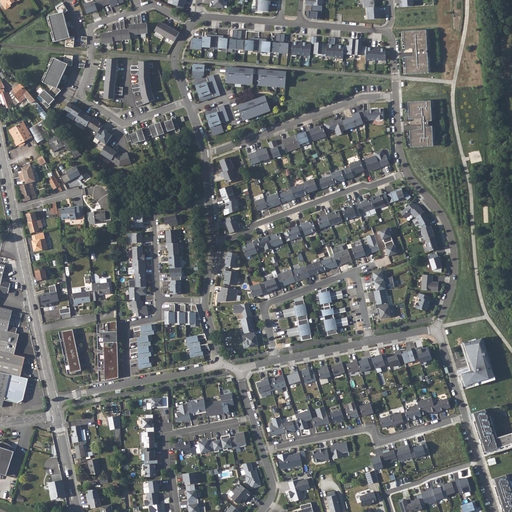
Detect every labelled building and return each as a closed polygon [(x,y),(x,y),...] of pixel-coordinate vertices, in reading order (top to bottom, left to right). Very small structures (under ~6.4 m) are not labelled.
[(0,0),(1,2),(2,1),(4,4),(3,4),(6,8),(11,5),(10,4),(14,1),(16,2),(18,0),(0,0)] [(271,1),(258,0),(255,0),(255,11),(268,12),(268,8),(270,8),(271,1)] [(84,4),(87,14),(93,12),(94,13),(98,12),(96,7),(94,1),(84,4)] [(65,46),(74,47),(75,37),(70,36),(67,27),(72,26),(71,22),(66,23),(64,13),(68,11),(63,3),(56,8),(59,13),(49,16),(56,42),(66,39),(65,46)] [(322,6),(311,5),(311,11),(305,11),(304,14),(309,19),(317,20),(317,14),(321,14),(322,6)] [(375,7),(367,8),(367,15),(368,15),(368,19),(382,19),(381,11),(380,11),(379,11),(379,7),(375,7)] [(141,15),(137,15),(137,16),(139,34),(148,33),(147,24),(141,24),(141,23),(142,22),(141,15)] [(135,25),(129,25),(130,30),(130,35),(139,34),(137,16),(134,16),(134,23),(135,23),(135,25)] [(124,21),(120,21),(120,22),(122,40),(131,39),(130,35),(130,30),(124,30),(124,28),(125,28),(124,21)] [(118,31),(112,31),(113,41),(122,40),(120,22),(117,22),(117,29),(118,29),(118,31)] [(166,26),(160,22),(155,31),(164,36),(170,26),(167,24),(166,26)] [(173,28),(170,26),(164,36),(174,42),(179,33),(173,29),(173,28)] [(237,30),(233,30),(232,37),(233,37),(233,39),(228,39),(227,49),(236,50),(237,30)] [(242,31),(237,30),(236,50),(245,50),(246,40),(240,40),(241,38),(242,31)] [(426,30),(404,32),(405,49),(412,48),(413,49),(413,56),(412,57),(405,57),(406,74),(428,73),(427,58),(427,53),(426,53),(426,50),(427,50),(427,45),(426,30)] [(109,33),(101,34),(102,44),(113,43),(113,41),(112,31),(109,32),(109,33)] [(280,34),(276,33),(275,40),(276,40),(276,43),(271,42),(270,52),(279,53),(280,34)] [(207,37),(203,37),(202,47),(210,48),(210,49),(214,49),(215,35),(207,34),(207,37)] [(285,34),(280,34),(279,53),(288,54),(288,44),(283,43),(284,41),(285,34)] [(224,36),(215,35),(214,49),(219,50),(219,48),(227,49),(228,39),(223,39),(224,36)] [(316,37),(311,36),(311,42),(311,44),(314,44),(314,54),(322,55),(323,44),(316,43),(316,37)] [(196,38),(192,37),(189,43),(189,49),(193,49),(202,49),(202,47),(203,37),(199,37),(199,39),(196,39),(196,38)] [(250,41),(246,40),(245,50),(253,51),(253,52),(257,53),(258,38),(250,38),(250,41)] [(267,39),(258,38),(257,53),(262,53),(262,52),(270,52),(271,42),(266,42),(267,39)] [(335,38),(329,38),(329,45),(323,44),(322,55),(322,56),(334,57),(335,44),(335,38)] [(356,40),(350,39),(350,46),(344,45),(344,46),(343,54),(355,55),(356,40)] [(361,40),(356,40),(355,55),(366,56),(367,48),(367,47),(361,47),(361,40)] [(297,42),(292,42),(291,55),(297,55),(297,54),(301,54),(302,43),(302,42),(297,41),(297,42)] [(307,43),(302,43),(301,54),(301,55),(306,56),(306,55),(310,55),(311,44),(311,42),(307,42),(307,43)] [(343,54),(344,46),(339,46),(339,45),(335,44),(334,57),(337,57),(337,58),(343,59),(343,54)] [(375,60),(376,48),(372,47),(372,48),(367,48),(366,56),(366,61),(371,61),(371,60),(375,60)] [(380,48),(376,48),(375,60),(386,61),(385,49),(380,49),(380,48)] [(49,91),(55,97),(61,90),(58,87),(62,78),(66,80),(68,77),(63,75),(67,66),(72,66),(73,56),(65,55),(64,62),(54,58),(43,82),(53,87),(49,91)] [(108,59),(107,70),(118,71),(118,67),(117,67),(118,60),(108,59)] [(131,66),(131,70),(149,70),(149,62),(139,61),(139,67),(138,67),(138,66),(131,66)] [(202,101),(210,98),(209,94),(210,93),(207,82),(205,83),(203,79),(202,76),(202,71),(204,71),(204,65),(194,64),(193,75),(194,75),(196,81),(195,82),(202,101)] [(241,68),(227,67),(226,80),(234,81),(234,83),(244,84),(244,81),(252,82),(254,69),(244,68),(244,69),(241,69),(241,68)] [(277,84),(285,84),(286,72),(272,70),(272,71),(269,71),(269,70),(260,69),(259,82),(267,83),(267,86),(277,87),(277,84)] [(118,71),(107,70),(106,81),(115,82),(116,82),(116,75),(118,75),(118,71)] [(139,72),(139,79),(149,78),(149,70),(131,70),(131,74),(138,74),(138,72),(139,72)] [(207,77),(209,83),(215,81),(213,75),(207,77)] [(132,84),(133,88),(151,85),(149,78),(139,79),(140,85),(139,85),(138,83),(132,84)] [(115,88),(115,82),(106,81),(105,90),(123,91),(123,87),(116,87),(116,88),(115,88)] [(209,83),(211,90),(217,88),(215,81),(209,83)] [(7,91),(3,84),(0,84),(0,94),(3,104),(5,103),(7,108),(14,105),(9,95),(7,91)] [(35,100),(21,84),(11,92),(19,102),(26,97),(32,103),(35,100)] [(151,85),(133,88),(133,92),(140,91),(140,90),(141,90),(142,96),(152,93),(151,85)] [(211,90),(214,97),(220,95),(217,88),(211,90)] [(43,103),(48,108),(51,106),(50,105),(55,99),(45,90),(39,95),(45,101),(43,103)] [(122,95),(123,91),(105,90),(104,98),(114,99),(114,93),(116,94),(122,95)] [(136,103),(137,106),(155,100),(152,93),(142,96),(144,101),(143,102),(142,100),(136,103)] [(248,116),(249,118),(258,115),(257,112),(270,108),(265,96),(238,106),(243,118),(248,116)] [(430,101),(408,102),(409,119),(421,118),(422,124),(422,130),(410,130),(411,147),(433,146),(432,128),(432,126),(428,127),(428,121),(431,120),(431,118),(430,101)] [(77,117),(82,110),(73,104),(72,105),(69,103),(64,109),(77,117)] [(225,117),(227,116),(223,105),(217,107),(220,115),(224,114),(225,117)] [(214,135),(222,132),(219,124),(221,123),(217,112),(215,113),(214,109),(206,111),(214,135)] [(368,111),(364,111),(364,118),(364,120),(376,120),(378,121),(382,121),(384,119),(383,109),(378,109),(378,110),(376,111),(376,109),(368,110),(368,111)] [(49,117),(43,110),(39,113),(43,117),(44,119),(49,117)] [(86,113),(82,110),(77,117),(75,120),(79,123),(80,122),(86,127),(87,126),(92,118),(85,114),(86,113)] [(359,112),(352,115),(352,117),(356,126),(363,124),(361,119),(364,118),(364,111),(364,110),(359,112)] [(224,114),(220,115),(223,122),(229,120),(227,116),(225,117),(224,114)] [(26,121),(38,143),(46,138),(33,116),(26,121)] [(49,117),(44,119),(52,133),(57,131),(49,117)] [(97,119),(93,117),(92,118),(87,126),(98,133),(101,128),(103,125),(96,120),(97,119)] [(129,133),(125,134),(128,142),(131,141),(132,144),(140,141),(140,142),(146,140),(145,137),(152,135),(153,137),(164,133),(163,131),(167,129),(168,132),(175,129),(176,133),(180,131),(175,117),(171,118),(171,120),(161,123),(160,122),(149,126),(149,127),(142,130),(142,129),(136,131),(136,132),(129,134),(129,133)] [(342,119),(346,130),(356,126),(352,117),(346,119),(346,118),(342,119)] [(332,120),(324,123),(327,133),(335,130),(337,136),(343,134),(342,131),(346,130),(342,119),(342,118),(335,121),(335,119),(332,120)] [(33,137),(24,122),(9,130),(15,141),(14,142),(17,146),(33,137)] [(322,125),(309,130),(309,131),(313,140),(313,141),(326,136),(322,125)] [(112,135),(101,128),(98,133),(95,137),(99,140),(98,143),(104,147),(106,144),(112,135)] [(300,133),(296,135),(300,147),(306,145),(306,142),(309,141),(309,142),(313,140),(309,131),(306,133),(305,132),(300,134),(300,133)] [(58,133),(46,139),(53,152),(64,146),(66,149),(68,148),(74,158),(81,154),(67,138),(62,140),(58,133)] [(289,138),(282,140),(284,144),(287,152),(300,147),(296,135),(291,137),(291,138),(289,139),(289,138)] [(268,143),(274,158),(287,153),(287,152),(284,144),(279,145),(280,146),(278,147),(276,140),(268,143)] [(112,161),(117,152),(110,148),(111,147),(106,144),(104,147),(96,160),(99,162),(103,156),(112,161)] [(259,149),(255,150),(260,162),(270,158),(266,148),(263,149),(260,150),(259,149)] [(247,155),(251,165),(260,162),(255,150),(251,152),(252,153),(247,155)] [(382,150),(375,153),(376,155),(380,167),(389,164),(386,154),(384,155),(382,150)] [(120,154),(117,152),(112,161),(111,162),(120,167),(131,163),(127,152),(121,155),(119,154),(120,154)] [(376,155),(364,160),(369,171),(373,170),(373,169),(376,168),(376,169),(380,167),(376,155)] [(224,172),(232,169),(234,169),(230,157),(220,161),(224,172)] [(65,160),(51,168),(55,175),(69,168),(65,160)] [(364,170),(360,160),(349,164),(350,167),(345,169),(345,170),(348,177),(348,179),(354,177),(353,174),(364,170)] [(26,184),(31,182),(35,181),(30,165),(21,168),(22,172),(18,173),(20,181),(25,179),(26,184)] [(67,173),(60,176),(64,184),(77,176),(80,180),(88,174),(82,166),(78,169),(76,166),(66,171),(67,173)] [(224,177),(226,183),(236,180),(232,169),(224,172),(220,173),(222,178),(224,177)] [(341,170),(331,174),(332,175),(335,183),(341,181),(341,182),(345,180),(344,178),(348,177),(345,170),(342,171),(341,170)] [(335,183),(332,175),(318,180),(319,181),(319,183),(321,188),(322,189),(335,184),(335,183)] [(54,176),(47,178),(53,189),(59,185),(54,176)] [(314,179),(304,182),(304,183),(308,194),(312,192),(312,191),(321,188),(319,183),(316,184),(315,182),(314,179)] [(26,184),(20,185),(24,201),(36,198),(31,182),(26,184)] [(304,183),(291,188),(292,190),(295,198),(299,196),(299,197),(308,194),(304,183)] [(230,186),(220,190),(224,200),(226,203),(235,200),(233,196),(234,196),(230,186)] [(391,193),(386,195),(389,203),(399,200),(399,199),(404,197),(407,200),(411,197),(406,192),(403,193),(401,188),(395,190),(396,190),(396,192),(391,193)] [(292,190),(278,195),(281,203),(290,199),(291,200),(295,199),(295,198),(292,190)] [(278,193),(264,198),(268,208),(273,206),(274,207),(281,204),(281,203),(278,195),(278,193)] [(374,196),(371,197),(371,199),(375,208),(375,209),(385,205),(382,195),(375,197),(374,196)] [(264,198),(254,202),(258,211),(263,209),(264,210),(268,209),(268,208),(264,198)] [(224,211),(224,215),(239,210),(237,199),(235,200),(226,203),(226,209),(225,209),(225,211),(224,211)] [(361,203),(357,205),(359,212),(364,211),(364,212),(375,208),(371,199),(365,202),(364,201),(361,202),(361,203)] [(411,213),(415,217),(416,217),(424,212),(418,205),(416,206),(412,202),(400,213),(405,218),(411,213)] [(346,207),(341,208),(346,220),(357,216),(357,217),(361,216),(359,212),(357,205),(357,204),(353,206),(353,205),(349,206),(349,207),(347,208),(346,207)] [(69,208),(61,209),(62,220),(70,219),(70,220),(77,220),(77,217),(80,217),(79,206),(75,207),(75,208),(71,208),(71,209),(69,209),(69,208)] [(90,216),(89,217),(89,220),(91,221),(91,224),(96,224),(96,221),(106,220),(111,220),(110,209),(105,210),(101,210),(101,209),(97,209),(97,211),(90,212),(90,216)] [(331,213),(327,215),(331,225),(342,221),(338,211),(333,212),(334,213),(332,214),(331,213)] [(29,222),(28,222),(31,233),(39,231),(39,228),(43,227),(40,219),(37,219),(35,212),(27,214),(29,222)] [(416,217),(422,229),(431,226),(429,222),(429,221),(424,212),(416,217)] [(142,214),(133,216),(134,228),(143,227),(142,214)] [(164,218),(165,224),(169,223),(169,225),(171,226),(178,224),(177,218),(180,217),(179,214),(164,218)] [(235,215),(225,219),(227,222),(226,223),(230,233),(239,230),(236,219),(235,215)] [(323,217),(317,219),(321,229),(331,225),(327,215),(323,216),(323,217)] [(305,223),(301,224),(305,235),(316,231),(313,221),(306,224),(305,223)] [(294,228),(287,231),(290,241),(301,236),(298,226),(293,227),(294,228)] [(422,229),(421,229),(422,231),(421,232),(422,235),(423,236),(425,240),(434,237),(431,226),(422,229)] [(383,239),(385,243),(392,241),(388,228),(379,231),(382,240),(383,239)] [(166,231),(167,243),(178,243),(177,230),(166,231)] [(43,233),(32,235),(34,241),(33,241),(33,245),(31,245),(32,247),(34,247),(35,251),(45,249),(43,238),(44,237),(43,233)] [(142,233),(132,233),(133,243),(144,243),(144,238),(142,238),(142,233)] [(272,235),(268,237),(272,247),(283,243),(280,233),(272,236),(272,235)] [(369,244),(363,247),(366,256),(371,254),(370,253),(380,250),(374,235),(367,237),(369,244)] [(261,238),(257,240),(260,248),(263,247),(265,247),(266,250),(268,249),(269,250),(272,248),(272,247),(268,237),(262,239),(261,238)] [(425,240),(429,251),(438,249),(436,244),(435,241),(436,241),(435,237),(434,237),(425,240)] [(392,241),(385,243),(386,247),(385,248),(388,256),(397,253),(392,241)] [(243,247),(246,257),(257,253),(253,242),(249,243),(250,244),(247,246),(243,247)] [(169,256),(179,255),(178,243),(167,243),(167,248),(169,248),(169,256)] [(362,245),(352,248),(355,258),(359,257),(362,256),(362,257),(366,256),(363,247),(362,245)] [(142,246),(132,247),(133,260),(145,260),(145,255),(143,255),(142,246)] [(348,249),(334,254),(334,257),(338,266),(341,264),(352,260),(348,249)] [(227,261),(226,267),(235,268),(236,262),(237,262),(237,258),(236,258),(237,253),(228,252),(228,256),(226,256),(226,261),(227,261)] [(428,256),(432,270),(442,267),(440,261),(441,261),(440,256),(438,257),(437,253),(428,256)] [(170,263),(170,268),(180,268),(180,255),(179,255),(169,256),(168,256),(169,263),(170,263)] [(320,261),(324,271),(330,268),(330,269),(338,266),(334,257),(331,258),(330,257),(320,261)] [(132,260),(133,274),(135,274),(146,273),(145,260),(132,260)] [(306,266),(309,276),(314,274),(314,275),(324,271),(320,261),(306,266)] [(0,371),(21,377),(22,373),(25,358),(14,355),(19,334),(16,334),(17,329),(9,327),(13,311),(0,308),(0,291),(9,293),(10,289),(11,284),(2,281),(6,266),(0,264),(0,371)] [(292,271),(296,282),(310,276),(309,276),(306,266),(292,271)] [(180,268),(170,268),(171,277),(171,281),(180,280),(181,280),(181,276),(182,276),(182,268),(180,268)] [(45,269),(36,271),(38,281),(51,278),(50,274),(46,275),(45,269)] [(291,269),(277,275),(278,277),(282,287),(296,282),(292,271),(291,269)] [(225,279),(224,283),(236,285),(238,272),(224,270),(223,274),(225,275),(227,275),(226,279),(225,279)] [(371,278),(372,282),(386,279),(385,275),(383,275),(382,270),(373,272),(374,277),(371,278)] [(146,273),(135,274),(136,287),(146,287),(146,273)] [(423,275),(422,290),(438,291),(439,283),(432,282),(432,280),(433,275),(423,275)] [(264,282),(268,292),(282,287),(278,277),(264,282)] [(375,285),(376,291),(385,289),(386,289),(385,284),(386,283),(386,279),(372,282),(373,286),(375,285)] [(171,289),(171,294),(181,294),(180,280),(171,281),(171,284),(169,285),(169,289),(171,289)] [(97,283),(93,283),(94,295),(95,301),(99,300),(99,295),(103,295),(103,294),(105,293),(105,294),(111,294),(110,282),(97,284),(97,283)] [(260,283),(250,287),(253,297),(263,294),(260,283)] [(50,293),(41,295),(43,306),(53,305),(52,302),(59,300),(55,284),(49,286),(50,293)] [(136,287),(129,288),(130,301),(132,302),(140,301),(140,295),(147,295),(146,287),(136,287)] [(238,289),(222,287),(221,293),(220,296),(218,295),(217,302),(236,301),(238,289)] [(327,331),(328,335),(337,333),(336,329),(336,327),(337,327),(336,323),(335,319),(334,320),(334,318),(333,314),(334,314),(333,310),(331,310),(331,309),(329,302),(329,300),(331,300),(331,296),(330,292),(327,293),(327,291),(326,288),(320,290),(321,293),(319,293),(321,304),(323,304),(324,310),(322,311),(323,316),(324,316),(325,320),(324,320),(326,331),(327,331)] [(376,301),(377,305),(375,305),(376,309),(377,308),(388,306),(385,289),(376,291),(374,291),(374,295),(375,295),(376,301)] [(335,295),(336,299),(342,298),(341,290),(334,292),(335,295)] [(89,292),(73,294),(74,306),(78,305),(78,304),(91,302),(89,292)] [(415,306),(416,308),(426,311),(427,310),(430,301),(429,300),(430,296),(419,293),(418,297),(419,298),(418,302),(416,303),(415,306)] [(301,336),(302,340),(311,339),(311,334),(309,323),(308,323),(307,315),(305,304),(304,304),(303,299),(294,301),(295,306),(296,308),(294,308),(295,312),(296,315),(297,315),(298,317),(298,320),(299,325),(300,327),(298,327),(299,331),(300,334),(301,334),(301,336)] [(140,301),(132,302),(135,317),(148,315),(147,306),(143,306),(143,301),(140,301)] [(165,311),(165,324),(170,324),(170,323),(175,323),(175,311),(175,304),(171,304),(171,312),(169,312),(169,311),(165,311)] [(180,311),(175,311),(175,323),(175,325),(180,325),(180,323),(186,323),(186,312),(186,304),(181,304),(181,312),(180,312),(180,311)] [(190,311),(186,312),(186,323),(186,325),(190,325),(190,324),(196,323),(196,318),(196,314),(199,313),(196,305),(192,304),(192,312),(190,312),(190,311)] [(242,313),(243,318),(252,316),(251,312),(250,311),(249,308),(250,308),(249,304),(233,305),(234,313),(242,313)] [(391,317),(389,306),(388,306),(377,308),(378,316),(380,315),(381,319),(391,317)] [(60,310),(61,319),(71,317),(70,312),(70,308),(60,310)] [(241,319),(244,334),(246,333),(254,331),(255,331),(252,316),(243,318),(241,319)] [(340,322),(341,326),(348,325),(347,321),(346,317),(339,319),(340,322)] [(117,320),(98,324),(98,333),(100,333),(103,333),(103,340),(98,340),(98,345),(104,345),(104,357),(99,357),(99,363),(104,362),(104,370),(101,370),(99,370),(100,382),(119,378),(117,320)] [(152,324),(134,328),(134,332),(141,330),(142,332),(141,332),(142,337),(148,335),(155,334),(154,329),(153,330),(152,324)] [(73,329),(59,331),(67,373),(82,370),(73,329)] [(254,331),(246,333),(247,337),(246,337),(248,348),(258,345),(256,335),(255,335),(254,331)] [(206,338),(205,334),(187,337),(188,343),(187,343),(188,348),(190,347),(201,345),(200,341),(199,341),(198,339),(206,338)] [(137,343),(138,348),(149,346),(151,345),(150,341),(149,341),(148,335),(142,337),(130,339),(130,343),(138,342),(138,343),(137,343)] [(482,338),(462,344),(469,367),(457,371),(463,390),(495,379),(482,338)] [(208,344),(201,345),(190,347),(191,353),(190,353),(191,358),(204,355),(203,351),(202,351),(201,349),(209,348),(208,344)] [(138,348),(130,349),(130,354),(138,352),(139,354),(138,354),(139,358),(149,356),(152,356),(151,351),(150,352),(149,346),(138,348)] [(426,348),(415,351),(419,362),(430,359),(426,348)] [(400,353),(403,363),(414,360),(410,351),(400,353)] [(379,354),(370,358),(374,369),(384,365),(379,354)] [(396,354),(386,357),(390,366),(399,363),(396,354)] [(138,364),(139,369),(152,366),(151,362),(150,362),(149,356),(139,358),(131,360),(131,364),(139,363),(139,364),(138,364)] [(356,361),(358,370),(359,372),(370,369),(366,358),(356,361)] [(355,359),(344,362),(347,373),(358,370),(356,361),(355,359)] [(337,364),(331,366),(334,375),(343,372),(340,361),(336,362),(337,364)] [(324,368),(318,370),(321,379),(331,376),(327,365),(323,366),(324,368)] [(306,368),(301,369),(305,384),(316,380),(312,368),(306,370),(306,368)] [(301,381),(297,370),(293,372),(293,373),(287,375),(290,383),(293,383),(293,384),(301,381)] [(0,407),(3,408),(5,400),(18,404),(24,401),(30,379),(21,377),(0,371),(0,407)] [(276,377),(269,379),(272,390),(286,386),(283,374),(279,375),(279,376),(276,377)] [(261,381),(256,382),(260,393),(272,390),(269,379),(268,376),(264,377),(264,379),(264,380),(261,381)] [(236,392),(220,395),(221,400),(223,407),(239,403),(236,392)] [(169,408),(168,396),(162,396),(162,398),(151,398),(151,403),(146,403),(147,409),(152,409),(152,407),(157,407),(157,408),(169,408)] [(431,397),(417,402),(418,404),(421,415),(428,413),(429,411),(431,411),(431,412),(432,414),(436,413),(433,403),(431,397)] [(447,398),(433,403),(436,413),(441,411),(451,408),(447,398)] [(204,399),(187,402),(188,403),(190,416),(194,415),(194,413),(206,410),(205,403),(204,399)] [(207,413),(207,416),(215,415),(215,414),(220,413),(220,414),(224,413),(223,407),(221,400),(205,403),(206,410),(207,413)] [(190,416),(188,403),(179,405),(180,412),(176,412),(177,417),(176,418),(177,422),(187,420),(191,420),(190,416)] [(370,403),(360,406),(363,416),(366,415),(369,414),(370,415),(374,414),(370,403)] [(410,408),(404,410),(405,412),(407,421),(411,419),(414,419),(414,420),(418,418),(418,417),(422,416),(421,415),(418,404),(409,407),(410,408)] [(318,417),(312,418),(313,419),(315,427),(322,425),(322,424),(325,423),(326,424),(330,423),(324,406),(316,409),(318,417)] [(350,408),(345,409),(348,419),(354,417),(354,418),(359,416),(356,406),(350,408)] [(341,409),(330,412),(334,423),(340,421),(340,422),(344,420),(341,409)] [(476,420),(473,421),(484,455),(511,446),(511,433),(497,438),(490,415),(488,416),(485,409),(474,413),(476,420)] [(310,410),(295,414),(297,420),(300,428),(300,430),(308,428),(306,421),(308,420),(313,419),(312,418),(310,410)] [(393,426),(398,425),(397,424),(400,423),(400,424),(408,422),(407,421),(405,412),(397,414),(396,412),(390,414),(390,415),(393,426)] [(153,420),(153,414),(145,415),(145,418),(143,418),(143,428),(145,428),(146,432),(154,432),(154,423),(153,423),(152,423),(152,420),(153,420)] [(119,415),(108,417),(110,429),(120,427),(119,415)] [(390,427),(393,426),(390,415),(379,419),(382,428),(386,426),(389,426),(390,427)] [(281,433),(285,432),(282,424),(280,416),(272,419),(274,425),(270,426),(271,431),(271,432),(272,436),(281,433)] [(293,420),(282,424),(285,432),(285,433),(291,431),(292,432),(296,430),(300,428),(297,420),(293,421),(293,420)] [(75,458),(75,459),(86,457),(84,445),(86,444),(85,440),(86,440),(85,431),(83,430),(81,430),(81,425),(72,426),(75,446),(77,458),(75,458)] [(155,447),(157,447),(157,442),(155,442),(154,432),(146,432),(142,432),(142,442),(145,442),(145,448),(155,447)] [(236,436),(230,437),(232,447),(233,449),(240,448),(239,447),(247,445),(244,432),(239,433),(239,434),(235,434),(236,436)] [(230,435),(221,436),(222,439),(223,448),(224,450),(228,450),(227,448),(232,447),(230,437),(230,435)] [(216,437),(212,438),(215,451),(215,452),(219,451),(219,449),(223,448),(222,439),(217,440),(216,437)] [(202,441),(199,442),(201,453),(211,451),(211,452),(215,451),(212,438),(204,440),(204,441),(202,441)] [(188,441),(176,444),(176,450),(180,449),(181,454),(192,452),(192,454),(197,454),(195,442),(188,443),(188,441)] [(0,473),(7,476),(9,468),(14,451),(12,448),(10,446),(8,444),(6,443),(4,442),(2,442),(0,447),(0,446),(0,473)] [(334,446),(330,447),(333,459),(343,457),(342,453),(348,452),(347,442),(339,443),(339,442),(334,444),(334,446)] [(86,444),(84,445),(86,457),(91,455),(96,454),(96,451),(88,453),(86,444)] [(409,445),(396,449),(398,456),(399,461),(412,457),(409,445)] [(145,448),(142,448),(142,454),(145,454),(145,460),(155,460),(155,447),(145,448)] [(394,450),(396,456),(398,456),(396,449),(395,447),(389,449),(390,451),(394,450)] [(319,450),(311,452),(312,457),(313,457),(314,461),(316,462),(319,462),(320,460),(325,459),(325,461),(329,460),(327,448),(323,449),(323,448),(318,449),(319,450)] [(389,449),(382,451),(385,460),(396,456),(394,450),(390,451),(389,449)] [(287,453),(278,455),(281,469),(302,465),(300,453),(294,454),(292,455),(291,457),(288,457),(287,453)] [(88,460),(89,466),(90,466),(92,474),(101,473),(98,458),(88,460)] [(253,470),(250,462),(243,464),(245,470),(246,475),(245,477),(247,482),(249,483),(249,484),(250,484),(252,488),(261,485),(257,472),(256,472),(255,470),(253,470)] [(155,464),(143,464),(143,477),(158,476),(157,472),(155,472),(155,470),(155,464)] [(375,470),(365,473),(369,484),(379,481),(377,477),(375,470)] [(195,472),(183,474),(183,478),(185,478),(185,485),(196,483),(195,472)] [(51,475),(52,482),(62,480),(61,473),(51,475)] [(511,511),(511,489),(506,474),(491,478),(502,511),(511,511)] [(303,490),(311,488),(309,478),(289,481),(291,489),(290,490),(291,498),(294,497),(295,501),(305,499),(303,490)] [(50,482),(49,483),(52,499),(65,496),(62,480),(52,482),(50,482)] [(149,481),(150,493),(157,492),(160,492),(159,485),(161,485),(161,480),(149,481)] [(243,498),(246,500),(251,493),(240,484),(233,492),(235,493),(231,497),(232,499),(233,501),(235,501),(238,503),(242,499),(243,498)] [(195,485),(187,486),(188,491),(185,491),(186,495),(187,495),(188,500),(197,499),(197,494),(199,494),(198,489),(195,490),(195,485)] [(98,488),(88,490),(89,493),(89,495),(87,495),(87,499),(88,499),(100,497),(101,497),(100,492),(99,492),(98,488)] [(149,505),(159,504),(159,501),(158,501),(158,499),(157,492),(150,493),(147,493),(147,500),(144,500),(145,506),(149,505)] [(363,507),(368,505),(369,503),(371,502),(377,501),(376,498),(374,492),(360,496),(363,507)] [(337,494),(327,497),(331,511),(339,511),(342,511),(337,494)] [(100,497),(88,499),(88,504),(91,503),(92,508),(100,506),(102,506),(100,497)] [(189,509),(189,511),(199,511),(199,508),(200,507),(200,503),(198,503),(188,504),(187,505),(187,509),(189,509)] [(313,511),(311,503),(300,506),(302,510),(298,511),(313,511)]
